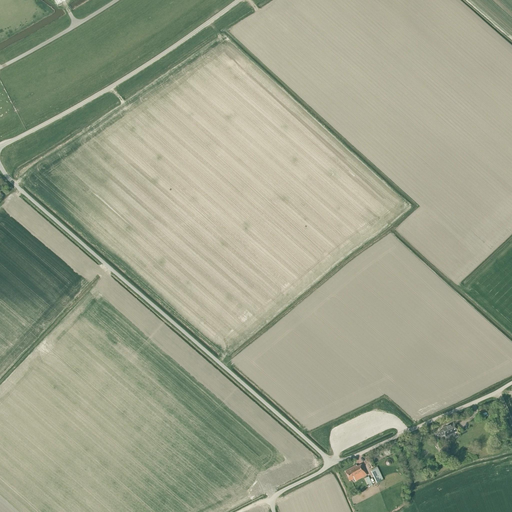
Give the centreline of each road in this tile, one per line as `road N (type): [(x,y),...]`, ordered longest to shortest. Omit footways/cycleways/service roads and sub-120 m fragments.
road 1 (unclassified): [(331,464),(0,166)]
road 2 (unclassified): [(0,146),(111,86),(239,0)]
road 3 (unclassified): [(331,464),(511,382)]
